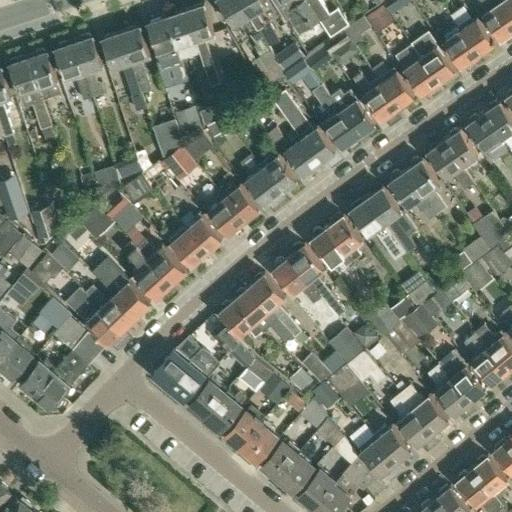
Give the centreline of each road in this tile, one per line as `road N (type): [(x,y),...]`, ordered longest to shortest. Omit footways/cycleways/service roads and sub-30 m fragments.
road 1 (residential): [(511,69),(316,205),(192,308),(126,381)]
road 2 (residential): [(279,511),(126,381)]
road 3 (residential): [(383,511),(511,406)]
